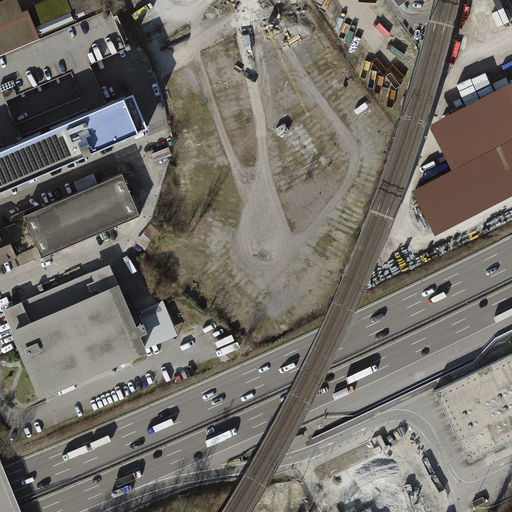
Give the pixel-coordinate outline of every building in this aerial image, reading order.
[(0,54),(39,38),(27,10),(23,12),(18,4),(15,0),(5,0),(0,3),(0,54)] [(51,0),(27,10),(39,38),(104,10),(99,0),(51,0)] [(110,8),(0,54),(0,94),(124,42),(110,8)] [(511,84),(432,125),(454,167),(412,189),(434,233),(511,193),(511,84)] [(141,87),(133,90),(138,101),(145,97),(141,87)] [(133,92),(0,148),(0,189),(148,127),(133,92)] [(0,261),(16,255),(37,246),(42,256),(140,215),(122,173),(98,184),(79,191),(24,214),(23,211),(12,216),(15,223),(0,229),(0,261)] [(75,182),(79,191),(98,184),(94,174),(75,182)] [(37,246),(16,255),(20,265),(42,256),(37,246)] [(108,266),(20,304),(28,324),(117,287),(108,266)] [(30,366),(41,393),(144,349),(140,339),(145,336),(144,332),(147,331),(143,322),(134,326),(129,316),(123,301),(117,287),(28,324),(20,304),(6,310),(26,357),(23,361),(25,366),(30,366)] [(183,296),(181,297),(193,326),(211,317),(183,296)] [(132,297),(123,301),(129,316),(138,312),(132,297)] [(181,297),(165,304),(177,332),(193,326),(181,297)] [(138,312),(129,316),(134,326),(143,322),(147,331),(144,332),(145,336),(140,339),(144,349),(178,334),(177,332),(165,304),(163,305),(161,301),(138,312)] [(468,459),(511,439),(511,355),(437,387),(468,459)] [(385,453),(347,467),(357,492),(335,500),(339,511),(349,511),(366,505),(368,511),(426,511),(416,487),(400,493),(385,453)]
